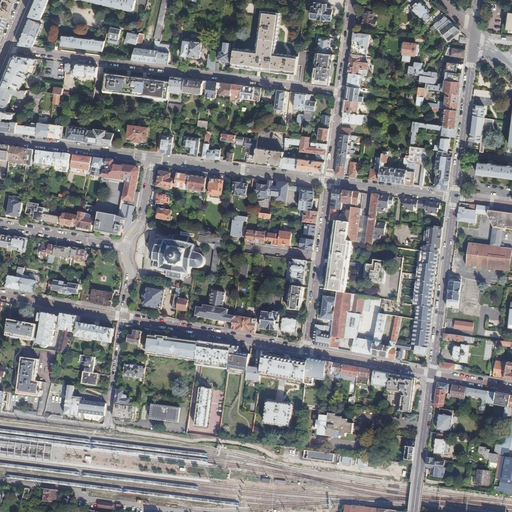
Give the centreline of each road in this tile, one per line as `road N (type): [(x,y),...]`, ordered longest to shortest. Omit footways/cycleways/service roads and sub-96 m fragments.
road 1 (unclassified): [(5,47),(341,92)]
road 2 (residential): [(0,413),(107,428),(123,316)]
road 3 (residential): [(307,349),(123,316)]
road 4 (tertiary): [(329,181),(150,157)]
road 5 (tertiary): [(431,373),(455,197)]
road 6 (tertiary): [(150,157),(0,139)]
road 7 (tertiary): [(455,197),(472,55)]
road 8 (tertiary): [(414,511),(431,373)]
road 9 (tertiary): [(455,197),(329,181)]
road 10 (residential): [(431,373),(307,349)]
road 11 (residential): [(0,224),(124,247)]
road 12 (residential): [(123,316),(0,294)]
